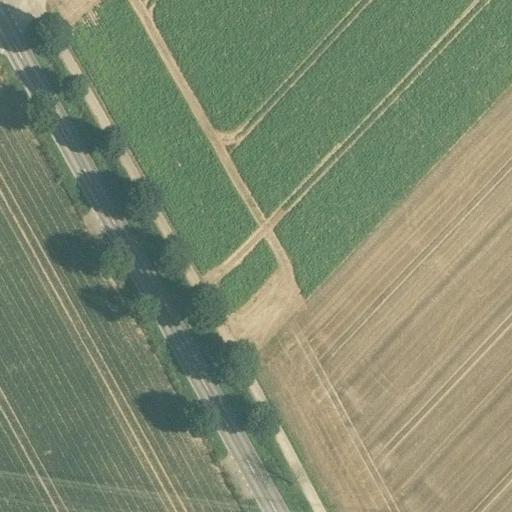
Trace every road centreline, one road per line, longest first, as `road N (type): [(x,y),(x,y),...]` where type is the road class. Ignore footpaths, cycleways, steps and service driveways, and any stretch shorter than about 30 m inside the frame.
road 1 (track): [(321,511),(33,0)]
road 2 (tertiary): [(0,17),(276,511)]
